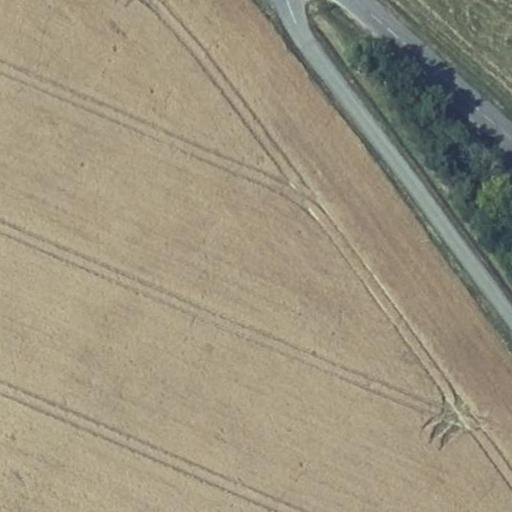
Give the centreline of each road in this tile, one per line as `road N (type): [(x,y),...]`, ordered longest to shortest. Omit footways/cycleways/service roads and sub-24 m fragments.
road 1 (tertiary): [(511,307),(307,40),(285,0)]
road 2 (tertiary): [(511,115),(366,0)]
